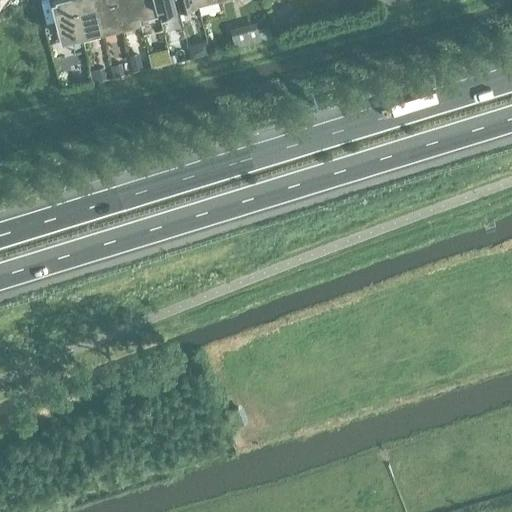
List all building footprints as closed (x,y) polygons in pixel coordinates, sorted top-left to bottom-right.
[(81,30),(73,0),(51,0),(60,36),(81,30)] [(93,0),(73,0),(81,30),(100,26),(93,0)] [(115,0),(93,0),(100,26),(120,21),(115,0)] [(115,0),(120,21),(139,16),(138,11),(135,0),(115,0)] [(156,0),(135,0),(138,11),(158,6),(156,0)] [(229,27),(233,44),(260,37),(255,20),(229,27)] [(192,41),(196,54),(208,51),(205,38),(192,41)] [(168,48),(171,61),(186,57),(183,45),(168,48)] [(149,53),(152,66),(165,62),(162,49),(149,53)] [(128,54),(132,70),(143,67),(138,51),(128,54)] [(110,64),(113,76),(123,74),(120,62),(110,64)] [(90,70),(93,80),(106,77),(102,66),(90,70)]
